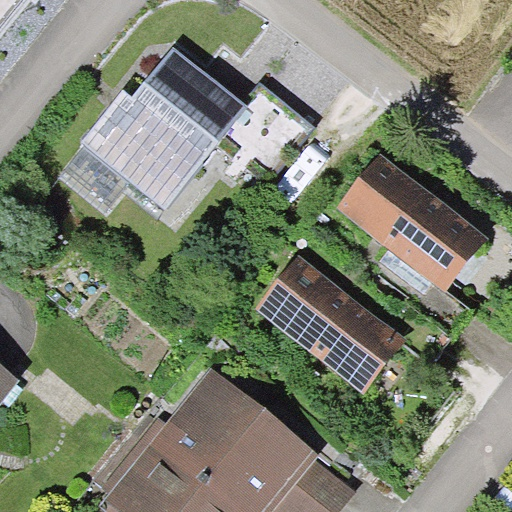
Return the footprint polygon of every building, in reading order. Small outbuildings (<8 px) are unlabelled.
[(123,88),(80,143),(83,146),(166,210),(218,144),(249,106),(244,102),(172,46),(132,96),(123,88)] [(260,82),(244,102),(249,106),(218,144),(271,186),(317,129),(260,82)] [(158,219),(166,210),(83,146),(58,177),(107,216),(125,193),(158,219)] [(379,151),(336,206),(389,248),(433,282),(444,290),(487,235),(379,151)] [(423,295),(433,282),(389,248),(379,261),(423,295)] [(299,254),(256,308),(362,393),(406,339),(299,254)] [(0,361),(0,404),(4,400),(17,384),(21,379),(0,361)] [(211,367),(166,423),(109,493),(99,505),(107,511),(338,511),(355,491),(316,460),(320,455),(211,367)] [(24,389),(17,384),(4,400),(10,406),(24,389)] [(102,487),(109,493),(166,423),(159,417),(102,487)]
